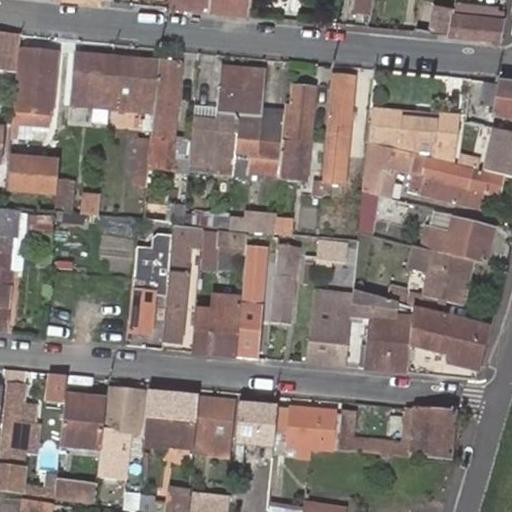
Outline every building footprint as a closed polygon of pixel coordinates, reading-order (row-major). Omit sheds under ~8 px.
[(169,0),(169,9),(207,12),(207,0),(169,0)] [(207,0),(207,12),(248,16),(249,0),(207,0)] [(370,12),(370,0),(354,0),(353,10),(370,12)] [(453,4),(453,8),(452,15),(472,17),(503,20),(504,13),(498,12),(498,10),(473,7),(453,4)] [(441,6),(437,34),(450,35),(452,15),(453,8),(441,6)] [(452,15),(450,35),(499,40),(503,20),(472,17),(452,15)] [(20,37),(0,34),(0,69),(17,71),(18,51),(20,37)] [(55,55),(18,51),(17,71),(10,142),(18,142),(19,125),(48,128),(55,55)] [(109,112),(114,59),(75,55),(70,108),(109,112)] [(157,63),(114,59),(109,112),(152,117),(157,63)] [(179,64),(157,63),(152,117),(150,141),(169,143),(170,124),(174,124),(179,64)] [(237,124),(242,69),(221,67),(216,123),(192,120),(191,126),(188,157),(188,162),(215,164),(216,147),(234,149),(237,124)] [(262,71),(242,69),(237,124),(256,126),(257,116),(262,71)] [(323,152),(320,191),(333,192),(334,183),(344,184),(354,78),(331,76),(326,132),(331,133),(329,153),(323,152)] [(505,136),(511,136),(511,85),(499,84),(491,113),(508,119),(505,136)] [(291,109),(284,108),(283,119),(280,142),(280,144),(279,161),(277,180),(304,182),(308,145),(313,90),(294,88),(291,109)] [(280,142),(283,119),(257,116),(256,126),(255,141),(280,144),(280,142)] [(457,130),(458,124),(372,117),(370,138),(454,160),(457,130)] [(188,157),(191,126),(180,125),(179,128),(177,156),(188,157)] [(492,134),(483,171),(511,178),(511,136),(505,136),(499,135),(492,134)] [(279,161),(280,144),(255,141),(252,141),(252,159),(279,161)] [(369,143),(363,159),(360,180),(359,190),(376,195),(379,195),(386,197),(394,169),(409,173),(404,193),(413,196),(418,176),(457,187),(481,193),(495,197),(499,178),(369,143)] [(56,165),(8,160),(5,192),(53,197),(54,188),(56,165)] [(476,213),(481,193),(457,187),(453,199),(451,207),(476,213)] [(53,197),(52,211),(73,214),(75,190),(54,188),(53,197)] [(376,195),(359,190),(356,230),(374,235),(379,195),(376,195)] [(420,198),(451,207),(453,199),(423,191),(420,198)] [(100,197),(81,195),(79,214),(98,215),(100,197)] [(172,204),(170,223),(184,224),(186,205),(172,204)] [(0,214),(0,334),(4,335),(9,274),(6,274),(7,258),(20,259),(23,237),(19,237),(21,216),(0,214)] [(52,217),(27,215),(25,231),(50,234),(52,217)] [(472,261),(481,263),(490,230),(448,220),(448,221),(426,215),(423,228),(421,228),(416,246),(420,247),(431,249),(472,261)] [(293,223),(273,221),(271,236),(277,236),(292,238),(293,223)] [(222,238),(212,236),(208,273),(219,274),(222,238)] [(258,238),(246,237),(240,300),(234,356),(254,358),(262,267),(259,267),(260,248),(257,247),(258,238)] [(286,260),(287,247),(279,247),(275,278),(271,321),(289,323),(296,262),(286,260)] [(297,248),(287,247),(286,260),(296,262),(297,248)] [(431,249),(420,247),(408,291),(418,294),(431,249)] [(180,248),(171,345),(187,346),(197,249),(180,248)] [(332,251),(314,249),(314,258),(312,276),(327,278),(328,268),(329,268),(341,269),(342,252),(332,251)] [(410,308),(431,313),(435,300),(460,307),(472,261),(431,249),(418,294),(408,291),(404,306),(410,308)] [(160,260),(134,257),(127,334),(157,337),(161,296),(165,294),(166,283),(158,282),(160,260)] [(312,276),(314,258),(303,257),(300,284),(311,285),(312,276)] [(20,259),(7,258),(7,270),(20,272),(20,259)] [(485,264),(472,261),(460,307),(473,310),(485,264)] [(310,291),(304,362),(344,366),(348,314),(350,295),(310,291)] [(350,291),(350,295),(348,314),(367,316),(368,296),(350,291)] [(205,313),(201,353),(234,356),(240,300),(215,298),(214,313),(205,313)] [(475,365),(485,327),(431,313),(410,308),(409,319),(404,372),(471,379),(475,365)] [(195,312),(190,352),(201,353),(205,313),(195,312)] [(361,368),(404,372),(409,319),(367,316),(361,368)] [(91,395),(92,378),(71,377),(70,394),(91,395)] [(0,470),(0,475),(0,499),(14,502),(15,492),(17,472),(18,452),(18,451),(20,425),(33,426),(35,410),(22,408),(23,389),(8,387),(0,470)] [(110,391),(106,432),(122,434),(138,436),(142,394),(110,391)] [(197,400),(146,396),(142,445),(145,446),(144,452),(141,451),(140,464),(140,467),(162,469),(165,447),(192,450),(197,400)] [(105,402),(64,398),(59,447),(100,451),(101,445),(103,432),(105,402)] [(228,443),(232,403),(200,400),(196,440),(228,443)] [(270,447),(273,407),(239,404),(234,466),(240,467),(242,444),(270,447)] [(333,413),(276,408),(274,434),(285,435),(284,450),(296,451),(295,461),(309,462),(310,453),(329,454),(333,413)] [(452,413),(411,410),(408,446),(376,443),(378,433),(354,431),(352,454),(407,460),(407,455),(447,459),(452,413)] [(356,413),(340,412),(336,453),(352,454),(354,431),(356,413)] [(37,427),(33,426),(20,425),(18,451),(36,452),(37,427)] [(101,445),(121,447),(122,434),(106,432),(103,432),(101,445)] [(274,434),(272,449),(284,450),(285,435),(274,434)] [(228,443),(196,440),(195,455),(226,458),(228,443)] [(100,451),(99,468),(119,470),(121,447),(101,445),(100,451)] [(283,460),(295,461),(296,451),(284,450),(283,460)] [(123,495),(137,496),(140,467),(140,464),(125,463),(123,495)] [(39,495),(38,505),(54,508),(54,502),(56,486),(56,485),(40,483),(39,495)] [(56,486),(54,502),(79,506),(81,488),(56,486)] [(14,502),(20,503),(38,505),(39,495),(15,492),(14,502)] [(135,511),(186,511),(188,494),(165,492),(164,507),(153,505),(153,498),(137,496),(135,511)] [(186,511),(227,511),(229,498),(202,495),(188,494),(186,511)]
